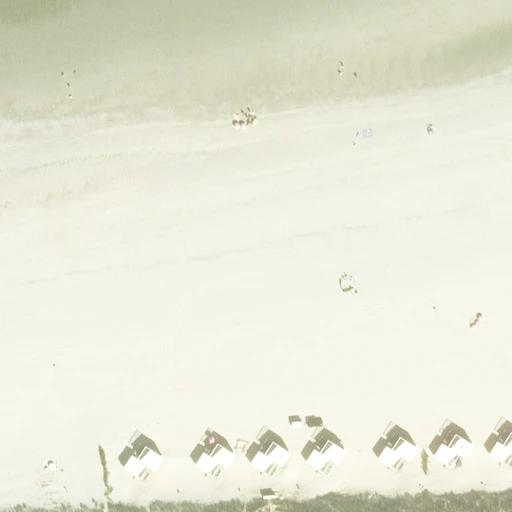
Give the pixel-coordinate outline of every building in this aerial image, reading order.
[(511,430),(505,442),(497,438),(488,454),(508,465),(511,458),(511,430)] [(474,444),(455,433),(448,445),(440,441),(431,457),(451,468),(459,455),(466,459),(474,444)] [(418,447),(399,436),(391,448),(384,444),(375,460),(395,471),(403,458),(409,462),(418,447)] [(348,449),(328,438),(321,451),(314,446),(304,462),(324,473),(332,460),(339,464),(348,449)] [(292,451),(272,439),(265,452),(258,448),(249,463),(269,475),(276,462),(283,466),(292,451)] [(237,452),(217,441),(210,453),(203,449),(194,464),(213,476),(221,463),(228,467),(237,452)] [(165,456),(146,444),(139,457),(131,452),(122,468),(142,480),(150,467),(157,471),(165,456)] [(109,457),(90,446),(83,458),(75,454),(66,470),(86,481),(94,468),(101,472),(109,457)] [(54,460),(34,448),(27,461),(20,456),(11,472),(31,484),(38,470),(45,474),(54,460)]
